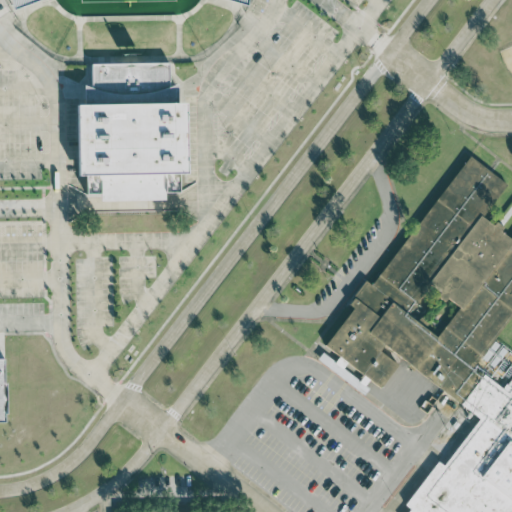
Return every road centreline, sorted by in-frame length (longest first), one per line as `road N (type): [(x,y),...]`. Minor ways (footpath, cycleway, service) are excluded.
road 1 (residential): [(66,511),(110,489),(131,467),(489,0)]
road 2 (residential): [(427,0),(81,451),(40,481),(0,491)]
road 3 (residential): [(122,401),(265,511)]
road 4 (residential): [(390,49),(467,112),(511,119)]
